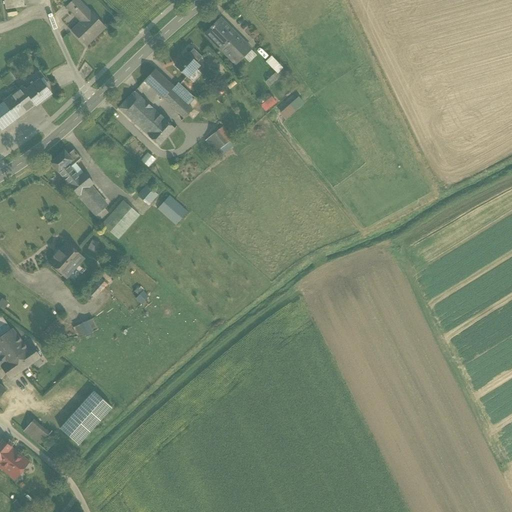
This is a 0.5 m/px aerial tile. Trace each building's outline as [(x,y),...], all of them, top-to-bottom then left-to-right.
[(22,0),(3,0),(5,10),(24,7),(22,0)] [(77,0),(73,0),(66,7),(71,12),(80,3),(77,0)] [(90,13),(80,3),(71,12),(81,22),(71,31),(84,45),(96,34),(97,36),(105,28),(90,13)] [(220,18),(204,34),(235,65),(251,49),(220,18)] [(186,54),(175,66),(187,78),(199,66),(196,63),(202,57),(193,49),(188,55),(186,54)] [(273,58),(265,64),(277,78),(284,73),(273,58)] [(174,87),(155,70),(144,81),(163,99),(171,90),(174,87)] [(0,80),(6,86),(15,78),(9,71),(0,80)] [(25,92),(34,104),(35,106),(50,95),(40,81),(25,92)] [(187,92),(178,83),(174,87),(183,96),(186,93),(187,92)] [(183,96),(174,87),(171,90),(178,96),(181,99),(183,96)] [(23,88),(4,102),(16,118),(34,104),(25,92),(23,88)] [(171,90),(163,99),(169,105),(178,96),(171,90)] [(134,91),(118,109),(124,114),(140,96),(134,91)] [(274,92),(262,102),(268,109),(280,100),(274,92)] [(183,96),(181,99),(187,105),(192,99),(186,93),(183,96)] [(165,120),(140,96),(124,114),(149,137),(165,120)] [(181,99),(178,96),(169,105),(184,119),(192,110),(187,105),(181,99)] [(285,119),(304,103),(298,96),(279,112),(285,119)] [(4,102),(0,105),(0,129),(16,118),(4,102)] [(149,137),(159,146),(175,129),(165,120),(149,137)] [(222,126),(205,140),(215,152),(232,139),(222,126)] [(138,145),(132,153),(139,159),(145,151),(138,145)] [(81,158),(73,148),(68,153),(74,160),(68,164),(71,167),(76,163),(81,158)] [(65,150),(50,162),(59,173),(68,164),(74,160),(68,153),(65,150)] [(71,167),(68,164),(59,172),(70,184),(84,173),(76,163),(71,167)] [(70,184),(69,185),(78,197),(92,186),(94,184),(84,172),(84,173),(70,184)] [(146,185),(138,195),(149,205),(158,195),(146,185)] [(92,186),(79,196),(96,216),(108,205),(92,186)] [(168,196),(157,210),(175,226),(187,212),(168,196)] [(141,216),(124,200),(102,224),(119,240),(141,216)] [(66,243),(49,262),(66,278),(83,259),(66,243)] [(94,280),(103,288),(107,284),(98,276),(94,280)] [(94,280),(85,290),(94,298),(103,288),(94,280)] [(134,291),(138,294),(135,299),(141,304),(148,294),(138,286),(134,291)] [(97,330),(92,319),(74,327),(79,338),(97,330)] [(11,329),(7,324),(6,325),(4,325),(3,325),(0,327),(0,356),(6,365),(28,349),(27,348),(13,328),(11,329)] [(6,365),(3,367),(2,369),(10,379),(40,358),(32,345),(27,348),(28,349),(6,365)] [(94,391),(60,429),(78,445),(112,407),(94,391)] [(47,434),(33,422),(24,431),(39,445),(48,435),(47,434)] [(50,430),(47,434),(48,435),(39,445),(46,451),(59,437),(50,430)] [(29,462),(0,438),(0,467),(14,480),(29,462)]
